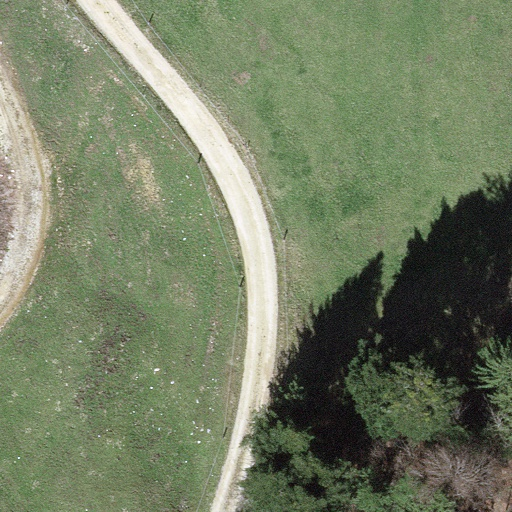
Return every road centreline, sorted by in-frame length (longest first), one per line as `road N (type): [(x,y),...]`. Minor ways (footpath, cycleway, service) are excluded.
road 1 (track): [(219,511),(260,363),(258,249),(224,165),(90,0)]
road 2 (track): [(0,320),(40,260),(47,204),(0,83)]
